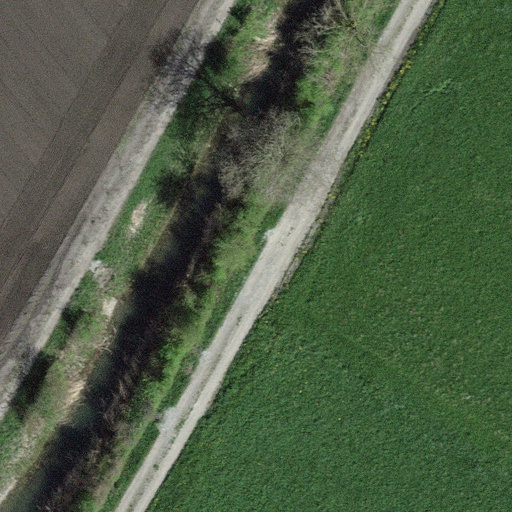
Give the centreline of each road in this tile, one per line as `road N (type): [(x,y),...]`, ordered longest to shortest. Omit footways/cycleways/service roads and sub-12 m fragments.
road 1 (track): [(58,511),(360,0)]
road 2 (track): [(0,315),(180,0)]
